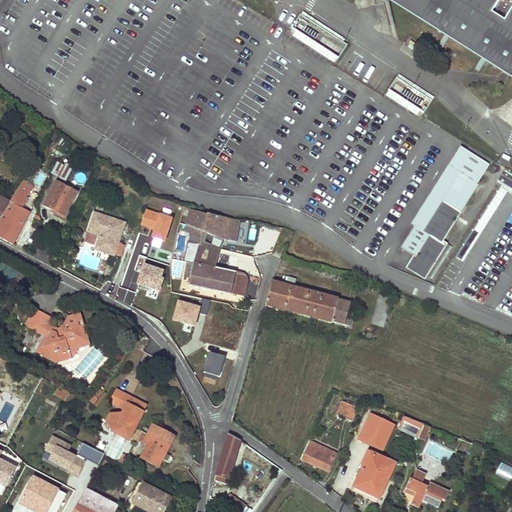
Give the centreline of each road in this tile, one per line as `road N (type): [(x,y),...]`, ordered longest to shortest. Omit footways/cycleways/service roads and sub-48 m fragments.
road 1 (residential): [(206,420),(173,354),(139,316),(0,242)]
road 2 (residential): [(222,418),(271,263)]
road 3 (residential): [(222,418),(347,511)]
